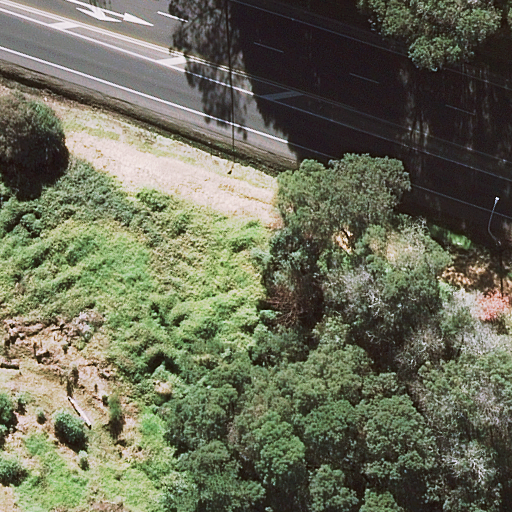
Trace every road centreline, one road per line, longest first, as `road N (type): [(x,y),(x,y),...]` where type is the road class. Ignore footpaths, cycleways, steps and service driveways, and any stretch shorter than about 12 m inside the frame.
road 1 (trunk): [(511,200),(163,82),(32,14)]
road 2 (trunk): [(32,14),(281,51),(511,127)]
